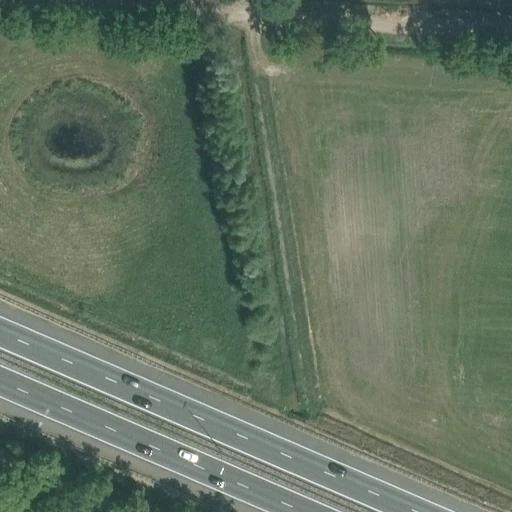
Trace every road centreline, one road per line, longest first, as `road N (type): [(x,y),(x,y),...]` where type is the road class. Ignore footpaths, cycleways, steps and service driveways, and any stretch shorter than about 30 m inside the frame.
road 1 (motorway): [(452,511),(0,317)]
road 2 (motorway): [(0,376),(314,511)]
road 3 (track): [(261,21),(0,4)]
road 4 (track): [(511,37),(261,21)]
road 5 (track): [(0,452),(137,511)]
